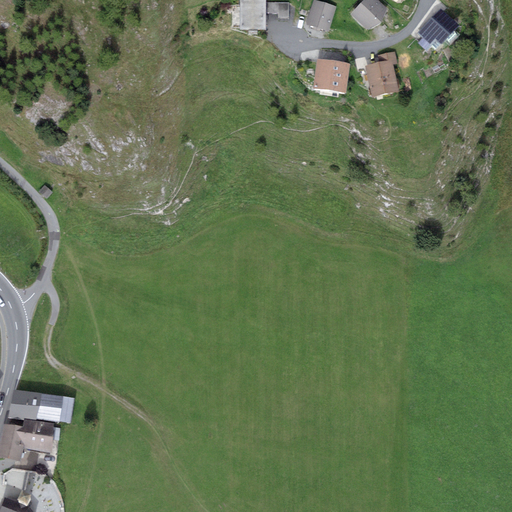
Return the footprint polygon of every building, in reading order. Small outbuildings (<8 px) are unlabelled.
[(384,10),(374,0),(367,0),(353,15),(367,28),(378,21),(384,10)] [(264,2),(243,2),(243,29),(264,29),(264,12),(264,2)] [(289,2),(264,2),(264,12),(279,12),(279,18),(289,18),(289,2)] [(334,8),(316,2),(309,25),(327,31),(334,8)] [(457,28),(441,12),(420,34),(424,38),(419,43),(426,49),(431,45),(436,49),(457,28)] [(381,65),(368,68),(374,96),(395,92),(393,81),(395,80),(391,64),(396,63),(394,53),(379,57),(381,65)] [(348,66),(319,62),(315,89),(345,93),(348,66)] [(53,195),(45,186),(40,190),(49,199),(53,195)] [(62,399),(16,393),(13,405),(16,405),(12,418),(37,420),(37,419),(70,423),(73,400),(62,398),(62,399)] [(16,423),(15,429),(5,428),(0,451),(0,455),(18,460),(22,447),(50,451),(51,427),(26,423),(26,425),(16,423)] [(32,511),(30,509),(27,507),(31,499),(23,496),(19,504),(5,499),(0,511),(32,511)]
